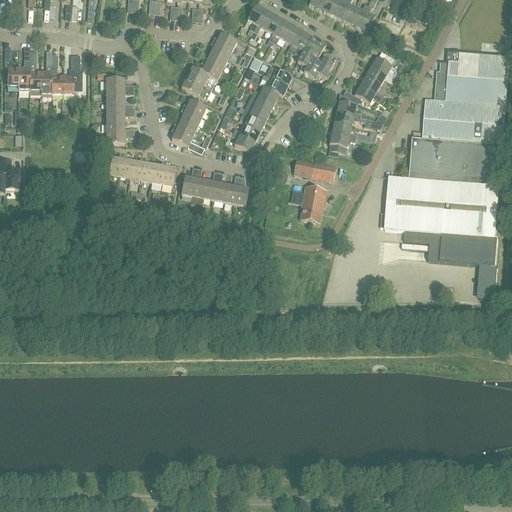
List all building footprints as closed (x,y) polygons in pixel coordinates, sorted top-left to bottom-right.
[(311,0),(308,7),(319,12),(324,0),(311,0)] [(324,0),(319,12),(328,16),(336,1),(334,0),(324,0)] [(328,16),(338,21),(345,5),(347,0),(343,0),(342,3),(336,1),(328,16)] [(338,21),(348,26),(355,10),(349,7),(352,0),(347,0),(345,5),(338,21)] [(377,4),(371,1),(368,8),(358,30),(368,35),(371,28),(375,29),(378,21),(375,20),(375,19),(369,16),(372,10),(373,11),(377,4)] [(361,12),(355,10),(348,26),(358,30),(368,8),(364,6),(361,12)] [(265,13),(255,7),(247,23),(253,26),(247,36),(250,38),(265,13)] [(275,18),(265,13),(250,38),(250,39),(253,42),(260,30),(266,33),(275,18)] [(268,43),(272,45),(284,24),(275,18),(266,33),(272,37),(268,43)] [(279,41),(285,44),(293,29),(284,24),(272,45),(275,47),(279,41)] [(287,53),(291,55),(303,34),(293,29),(285,44),(290,47),(287,53)] [(298,51),(303,55),(311,43),(313,40),(303,34),(291,55),(294,58),(298,51)] [(214,41),(212,44),(232,54),(237,44),(221,36),(217,43),(214,41)] [(324,61),(330,59),(329,56),(322,58),(320,60),(319,60),(324,50),(311,43),(303,55),(297,65),(306,71),(303,75),(313,81),(316,76),(325,81),(333,67),(323,62),(324,61)] [(214,49),(211,56),(227,64),(232,54),(212,44),(210,47),(214,49)] [(23,69),(19,69),(19,89),(19,93),(29,93),(29,74),(29,65),(29,54),(29,49),(28,49),(28,50),(23,50),(23,52),(23,69)] [(46,68),(46,74),(41,74),(41,93),(51,93),(52,57),(52,53),(46,53),(46,68)] [(35,74),(35,55),(35,54),(30,54),(29,54),(29,65),(29,97),(41,98),(41,93),(41,74),(35,74)] [(390,181),(386,233),(405,234),(404,245),(430,247),(428,264),(482,269),(497,270),(499,242),(496,241),(500,190),(499,190),(503,150),(510,59),(448,54),(447,66),(442,65),(440,65),(440,74),(437,74),(434,103),(426,103),(423,143),(413,142),(410,182),(390,181)] [(245,61),(249,63),(252,58),(245,55),(243,59),(245,61)] [(381,55),(378,61),(376,60),(371,69),(392,82),(394,79),(396,75),(395,71),(392,69),(390,68),(394,62),(381,55)] [(204,60),(202,63),(222,74),(227,64),(211,56),(207,62),(204,60)] [(51,97),(62,97),(62,78),(56,78),(56,72),(57,70),(58,57),(52,57),(51,93),(51,97)] [(73,78),(62,78),(62,97),(73,97),(73,94),(82,94),(82,72),(80,72),(80,58),(71,58),(71,73),(73,73),(73,78)] [(204,68),(201,74),(217,83),(222,74),(202,63),(200,66),(204,68)] [(8,89),(19,89),(19,69),(8,69),(8,89)] [(270,69),(265,78),(265,79),(287,90),(292,80),(270,69)] [(371,69),(365,79),(380,88),(384,82),(390,86),(392,82),(371,69)] [(192,70),(187,80),(212,93),(217,83),(201,74),(192,70)] [(250,83),(255,73),(249,71),(244,80),(250,83)] [(124,81),(115,81),(115,76),(109,75),(109,81),(106,82),(106,93),(134,92),(134,88),(124,88),(124,81)] [(266,84),(263,90),(282,99),(287,90),(265,79),(263,78),(261,81),(266,84)] [(365,79),(360,88),(381,100),(383,97),(377,94),(380,88),(365,79)] [(206,103),(212,93),(187,80),(181,91),(206,103)] [(379,104),(381,100),(360,88),(351,102),(360,107),(363,103),(369,107),(373,101),(379,104)] [(241,101),(245,93),(240,90),(236,98),(241,101)] [(278,98),(263,90),(259,95),(254,92),(253,94),(249,92),(248,94),(274,107),(278,98)] [(124,97),(134,97),(134,92),(106,93),(106,104),(124,103),(124,97)] [(350,101),(339,96),(338,104),(339,104),(336,115),(365,121),(366,118),(354,115),(356,108),(349,107),(350,101)] [(221,98),(218,105),(222,108),(226,101),(221,98)] [(274,107),(253,98),(252,101),(256,103),(253,109),(269,117),(274,107)] [(124,103),(106,104),(107,114),(134,114),(134,109),(124,109),(124,103)] [(182,111),(202,120),(206,110),(190,103),(187,109),(184,108),(182,111)] [(244,112),(241,111),(240,114),(242,115),(264,126),(269,117),(253,109),(250,115),(244,112)] [(181,122),(197,130),(202,120),(182,111),(181,115),(184,116),(181,122)] [(124,125),(124,119),(134,119),(134,114),(107,114),(107,125),(124,125)] [(264,126),(242,115),(240,119),(246,122),(243,128),(259,136),(264,126)] [(336,115),(334,125),(351,129),(352,123),(364,126),(365,122),(336,115)] [(197,130),(181,122),(178,129),(175,127),(173,131),(192,140),(197,130)] [(124,131),(124,125),(107,125),(107,136),(134,136),(134,131),(124,131)] [(334,125),(332,136),(355,142),(356,138),(349,136),(351,129),(334,125)] [(240,134),(234,131),(232,135),(254,146),(259,136),(243,128),(240,134)] [(192,140),(173,131),(171,134),(175,136),(171,142),(188,150),(192,140)] [(249,156),(254,146),(232,135),(231,139),(237,142),(234,148),(249,156)] [(134,136),(107,136),(107,147),(124,147),(124,141),(134,140),(134,136)] [(349,150),(350,145),(355,146),(355,142),(332,136),(329,147),(331,147),(329,154),(345,158),(346,149),(349,150)] [(372,143),(379,146),(381,140),(374,137),(372,143)] [(201,150),(201,149),(190,144),(188,150),(187,151),(202,158),(204,153),(201,151),(200,151),(201,150)] [(119,179),(123,158),(119,157),(119,161),(112,160),(109,177),(119,179)] [(130,181),(133,163),(126,162),(127,159),(123,158),(119,179),(130,181)] [(133,163),(130,181),(141,183),(144,162),(141,161),(140,165),(133,163)] [(151,185),(154,167),(148,166),(148,162),(144,162),(141,183),(151,185)] [(333,184),(336,170),(297,162),(294,177),(333,184)] [(12,163),(6,163),(6,193),(7,193),(7,195),(14,195),(14,193),(24,193),(24,171),(12,171),(12,163)] [(154,167),(151,185),(162,187),(165,166),(162,165),(161,168),(154,167)] [(165,166),(162,187),(173,189),(176,171),(169,170),(169,166),(165,166)] [(181,196),(192,198),(192,199),(197,171),(192,170),(191,180),(185,179),(181,196)] [(197,171),(192,199),(203,201),(206,183),(200,182),(202,172),(197,171)] [(206,183),(203,201),(213,203),(218,176),(214,175),(212,184),(206,183)] [(218,176),(213,203),(224,205),(227,187),(221,186),(223,176),(218,176)] [(227,187),(224,205),(234,207),(240,179),(235,178),(233,188),(227,187)] [(240,179),(234,207),(245,209),(249,192),(242,190),(244,180),(240,179)] [(322,213),(326,192),(306,188),(302,209),(303,209),(300,222),(319,226),(321,213),(322,213)]
